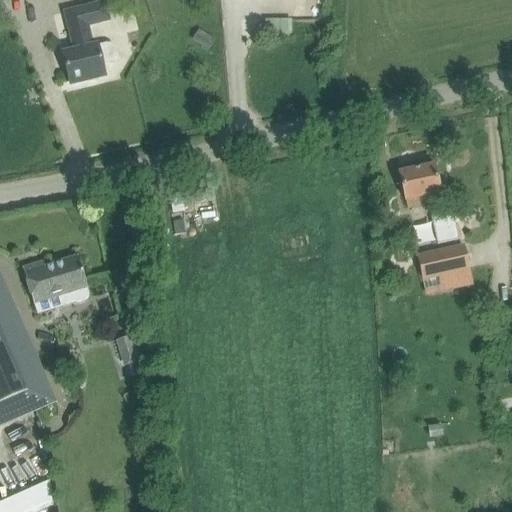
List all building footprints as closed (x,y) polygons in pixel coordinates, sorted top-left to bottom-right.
[(75,50),(63,53),(69,81),(86,77),(87,80),(105,76),(103,65),(120,61),(120,59),(119,60),(116,49),(114,46),(111,44),(106,44),(98,46),(98,44),(92,46),(87,25),(109,20),(105,2),(71,11),(75,27),(69,29),(75,50)] [(199,31),(193,40),(208,49),(213,40),(199,31)] [(399,173),(403,193),(405,202),(425,197),(437,247),(460,241),(453,209),(444,211),(434,165),(399,173)] [(423,282),(470,270),(463,243),(416,255),(423,282)] [(43,262),(23,269),(28,288),(34,306),(37,315),(77,303),(78,304),(86,302),(89,299),(90,295),(88,289),(84,276),(78,257),(45,267),(43,262)] [(0,426),(56,402),(0,274),(0,426)] [(115,292),(117,304),(127,302),(125,290),(115,292)] [(124,333),(104,337),(109,361),(129,356),(124,333)]
